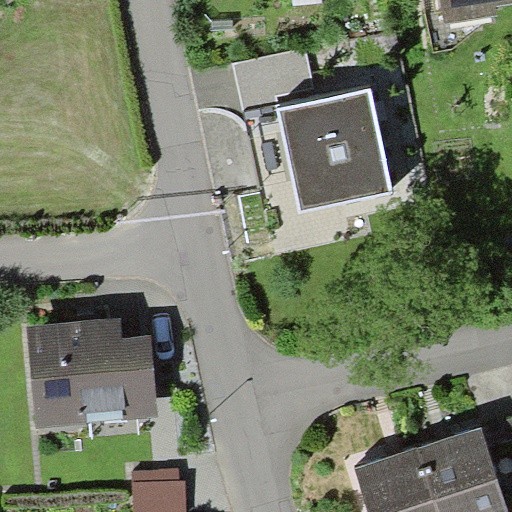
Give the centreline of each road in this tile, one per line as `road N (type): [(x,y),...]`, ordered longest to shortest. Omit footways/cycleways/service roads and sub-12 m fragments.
road 1 (residential): [(251,408),(511,344)]
road 2 (residential): [(145,0),(188,253)]
road 3 (residential): [(0,261),(188,253)]
road 4 (residential): [(188,253),(251,408)]
